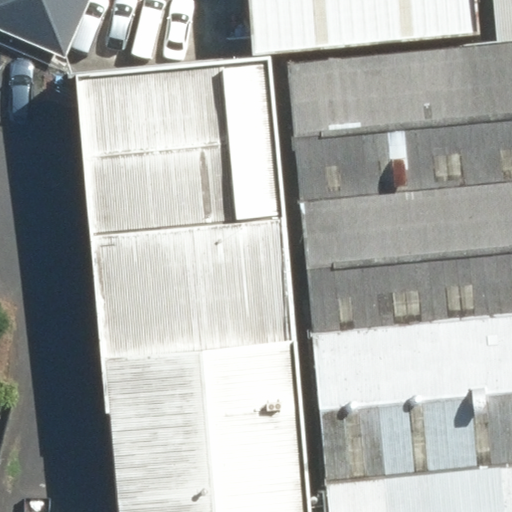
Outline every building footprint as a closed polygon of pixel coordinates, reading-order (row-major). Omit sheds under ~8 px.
[(0,0),(0,25),(60,51),(80,0),(0,0)] [(461,0),(232,0),(237,60),(271,57),(466,41),(461,0)] [(511,0),(483,0),(486,40),(511,37),(511,0)] [(271,57),(310,511),(511,511),(511,37),(486,40),(466,41),(271,57)] [(310,511),(271,57),(237,60),(81,73),(122,511),(310,511)]
